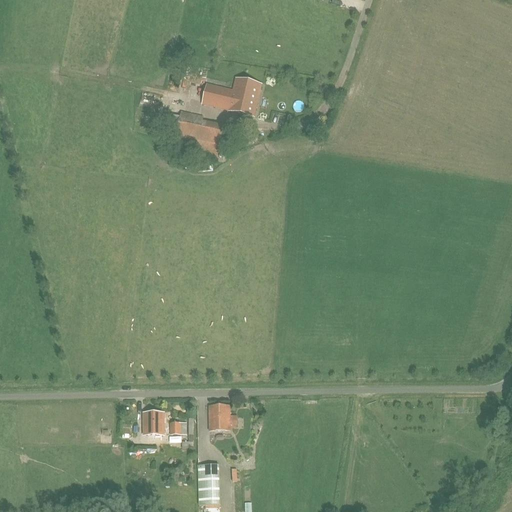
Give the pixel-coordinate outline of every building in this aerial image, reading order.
[(254,117),(261,85),(236,80),(233,92),(207,86),(203,106),(230,112),(254,117)] [(279,109),(285,111),(291,91),(284,89),(279,109)] [(289,112),(300,114),(304,97),(293,94),(289,112)] [(175,137),(173,145),(176,146),(195,150),(195,154),(220,160),(220,157),(220,156),(227,127),(200,121),(201,117),(181,113),(180,118),(175,137)] [(159,120),(156,131),(166,134),(168,123),(169,123),(159,120)] [(238,417),(230,418),(230,407),(210,408),(210,432),(230,431),(230,428),(238,428),(238,417)] [(144,415),(144,436),(164,436),(164,415),(144,415)] [(189,436),(189,443),(182,443),(182,450),(193,450),(193,436),(194,436),(193,419),(189,419),(189,436)] [(132,424),(122,423),(122,435),(130,435),(130,429),(132,429),(132,424)] [(187,424),(170,425),(170,436),(187,436),(187,424)] [(99,440),(108,439),(107,429),(98,429),(99,440)] [(198,476),(219,476),(219,466),(198,466),(198,476)]
